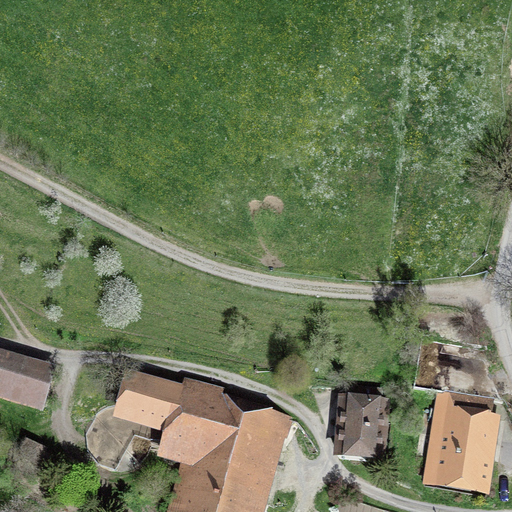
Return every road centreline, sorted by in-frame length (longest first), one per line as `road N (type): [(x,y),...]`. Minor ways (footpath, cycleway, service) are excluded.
road 1 (track): [(496,296),(305,287),(207,271),(0,159)]
road 2 (track): [(0,341),(201,371),(289,402),(325,440),(307,511)]
road 3 (track): [(119,511),(75,457),(62,421),(66,388)]
